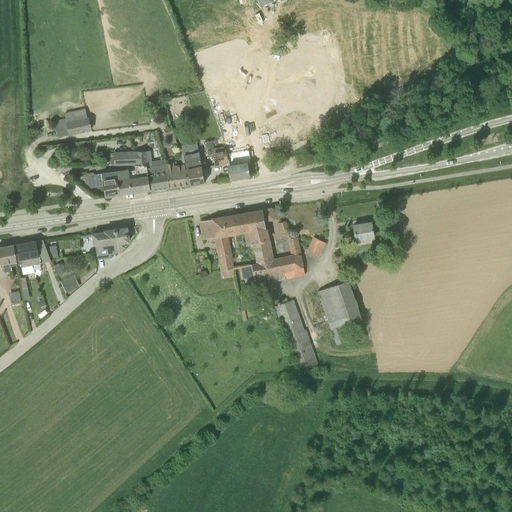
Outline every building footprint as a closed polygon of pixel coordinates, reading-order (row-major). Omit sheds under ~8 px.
[(320,21),(317,29),(333,35),(336,27),(320,21)] [(383,47),(396,42),(393,33),(380,38),(383,47)] [(198,55),(206,94),(234,88),(230,69),(210,73),(206,53),(198,55)] [(299,80),(269,92),(274,102),(304,90),(299,80)] [(91,130),(89,117),(67,122),(69,135),(91,130)] [(170,144),(179,141),(176,129),(167,131),(170,144)] [(178,134),(180,145),(189,144),(186,132),(178,134)] [(223,147),(227,164),(230,179),(249,176),(246,158),(245,154),(241,155),(240,148),(233,150),(231,141),(225,143),(223,138),(221,138),(223,147)] [(197,142),(189,144),(180,145),(178,146),(183,163),(185,163),(187,171),(188,171),(190,184),(190,186),(204,183),(202,171),(197,142)] [(215,166),(227,164),(223,147),(212,149),(215,166)] [(166,165),(165,163),(148,166),(146,151),(114,152),(114,155),(109,155),(110,165),(134,165),(135,169),(146,168),(150,190),(169,187),(166,165)] [(185,163),(183,163),(176,164),(176,161),(165,163),(166,165),(169,187),(190,184),(188,171),(187,171),(185,163)] [(150,190),(146,168),(135,169),(126,170),(117,172),(120,195),(150,190)] [(120,195),(117,172),(102,175),(94,175),(94,173),(84,175),(88,189),(103,185),(105,197),(120,195)] [(266,229),(264,220),(262,210),(244,213),(246,227),(252,245),(256,264),(262,264),(274,261),(274,258),(268,228),(266,229)] [(244,213),(231,216),(223,217),(226,235),(234,234),(245,232),(247,246),(252,245),(246,227),(244,213)] [(226,235),(223,217),(212,219),(212,220),(200,222),(203,238),(215,236),(222,271),(233,269),(226,235)] [(281,231),(284,230),(288,229),(286,221),(279,223),(281,231)] [(355,242),(373,240),(371,223),(353,225),(355,242)] [(129,242),(127,228),(112,230),(115,252),(120,251),(124,247),(124,242),(129,242)] [(102,259),(109,257),(109,253),(115,252),(112,230),(105,231),(105,232),(92,234),(93,245),(96,245),(97,254),(101,253),(102,259)] [(305,275),(303,260),(297,237),(292,238),(291,236),(288,237),(288,239),(287,239),(291,255),(274,258),(274,261),(262,264),(263,276),(259,277),(261,285),(305,275)] [(325,243),(314,238),(308,251),(319,256),(325,243)] [(43,240),(30,242),(34,264),(51,261),(43,240)] [(34,264),(30,242),(13,245),(17,265),(21,264),(21,267),(34,264)] [(10,266),(17,265),(13,245),(0,247),(0,263),(3,264),(4,272),(11,271),(10,266)] [(62,263),(54,266),(58,275),(66,272),(62,263)] [(261,285),(259,277),(263,276),(262,264),(256,264),(242,266),(242,278),(247,279),(249,287),(261,285)] [(22,290),(28,289),(25,277),(20,278),(22,290)] [(67,293),(75,289),(69,278),(61,282),(67,293)] [(348,281),(327,288),(341,327),(361,319),(348,281)] [(21,303),(20,294),(9,296),(12,305),(21,303)] [(304,330),(293,300),(274,306),(292,355),(312,348),(305,329),(304,330)]
